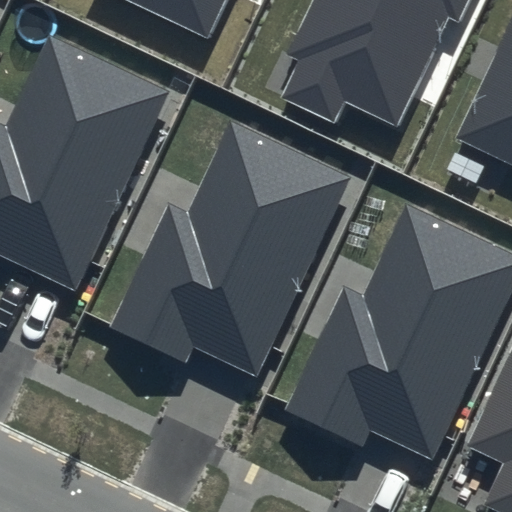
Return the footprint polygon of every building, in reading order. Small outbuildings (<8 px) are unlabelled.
[(130,0),(208,36),(225,0),(130,0)] [(315,0),(290,55),(299,59),(281,98),(335,123),(345,101),(399,126),(449,20),(459,24),(470,0),(315,0)] [(511,19),(456,138),(511,164),(511,19)] [(169,91),(49,35),(5,128),(0,125),(0,254),(75,290),(169,91)] [(353,176),(231,120),(188,213),(169,204),(111,326),(188,362),(195,347),(258,377),(353,176)] [(511,292),(511,251),(407,202),(363,295),(344,286),(286,408),(363,445),(370,429),(434,459),(511,292)] [(511,511),(511,344),(463,445),(501,464),(481,506),(493,511),(511,511)]
